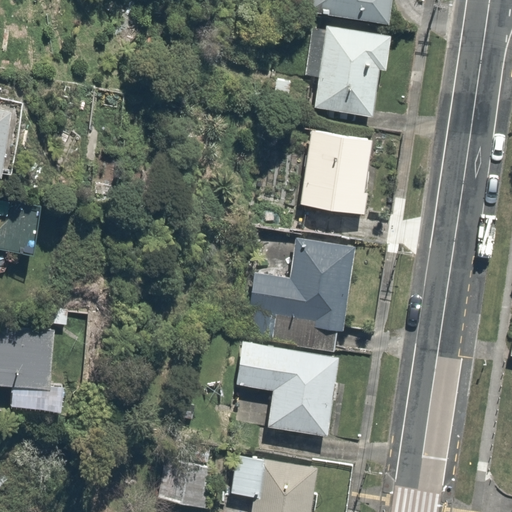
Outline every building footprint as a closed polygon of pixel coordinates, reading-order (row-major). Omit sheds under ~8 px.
[(310,0),(309,11),(389,22),(391,0),(310,0)] [(392,36),(326,26),(326,31),(312,29),(305,77),(318,78),(313,109),(374,117),(380,70),(387,71),(392,36)] [(0,182),(10,184),(25,101),(0,96),(0,182)] [(374,140),(310,130),(298,206),(362,216),(374,140)] [(346,331),(359,253),(297,243),(291,281),(247,274),(237,337),(272,343),(276,320),(346,331)] [(50,324),(0,320),(0,386),(46,390),(50,324)] [(340,359),(234,343),(227,389),(275,396),(270,428),(328,437),(340,359)] [(312,511),(321,465),(245,451),(237,493),(254,496),(251,511),(312,511)] [(215,467),(170,457),(158,497),(208,509),(215,467)] [(2,462),(0,462),(0,490),(15,479),(2,462)]
